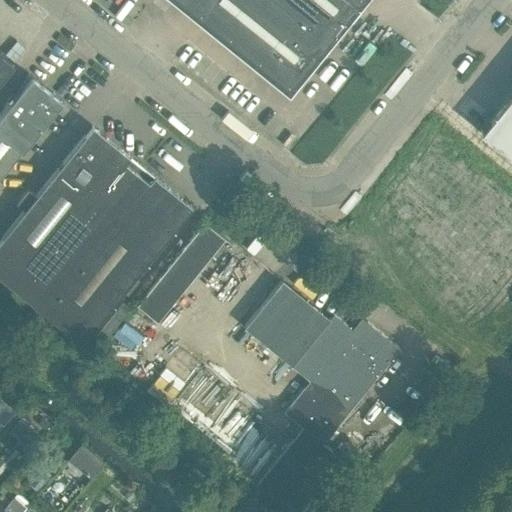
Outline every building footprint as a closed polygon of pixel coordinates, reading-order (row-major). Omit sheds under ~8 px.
[(172,0),(288,93),(363,0),(172,0)] [(0,80),(15,63),(0,50),(0,80)] [(0,177),(63,100),(32,74),(0,113),(0,177)] [(511,91),(482,129),(481,129),(480,130),(486,135),(511,156),(511,91)] [(0,278),(32,304),(144,167),(97,130),(87,142),(82,137),(0,240),(0,278)] [(186,201),(144,167),(32,304),(80,343),(95,324),(184,215),(178,210),(186,201)] [(156,319),(223,236),(203,220),(136,303),(156,319)] [(347,412),(398,349),(391,344),(366,322),(360,328),(351,328),(332,313),(329,317),(281,278),(280,280),(243,326),(290,364),(290,365),(310,381),(347,412)] [(347,412),(310,381),(284,412),(303,428),(259,482),(257,485),(285,508),(331,450),(322,443),(347,412)] [(0,421),(2,423),(13,410),(0,398),(0,421)] [(69,459),(89,475),(100,461),(81,445),(69,459)] [(6,511),(21,511),(27,506),(15,496),(5,509),(8,511),(6,511)]
